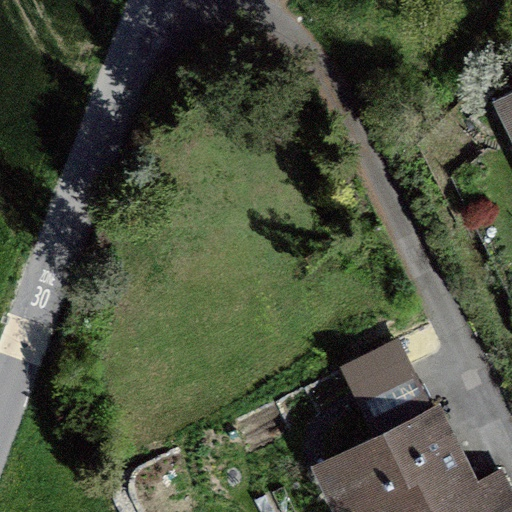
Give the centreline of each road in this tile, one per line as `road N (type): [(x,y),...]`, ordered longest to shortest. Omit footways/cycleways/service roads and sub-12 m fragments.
road 1 (residential): [(511,473),(271,0)]
road 2 (residential): [(0,427),(161,0)]
